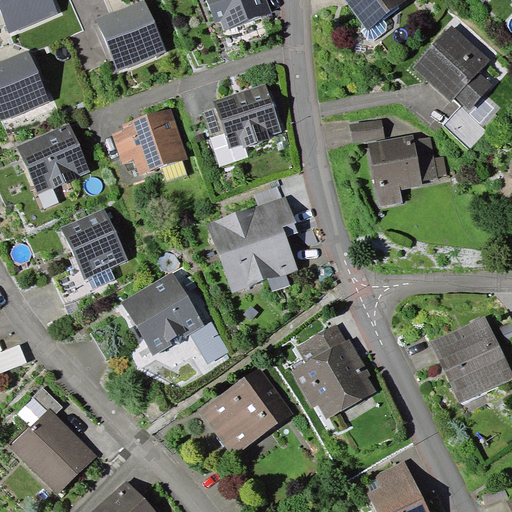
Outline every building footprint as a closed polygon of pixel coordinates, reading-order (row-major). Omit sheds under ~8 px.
[(58,13),(52,0),(0,0),(0,11),(9,33),(58,13)] [(166,51),(145,0),(96,20),(117,71),(166,51)] [(266,0),(206,0),(214,23),(221,21),(224,29),(271,12),(266,0)] [(406,0),(344,0),(362,23),(367,30),(383,18),(406,0)] [(387,24),(383,18),(367,30),(362,23),(361,30),(368,39),(374,40),(386,31),(387,24)] [(491,60),(452,24),(413,66),(451,102),(453,100),(461,108),(463,106),(468,112),(493,85),(479,72),(491,60)] [(50,102),(29,49),(0,60),(0,118),(1,121),(50,102)] [(282,132),(266,83),(214,100),(230,149),(243,144),(244,148),(270,139),(269,136),(282,132)] [(463,106),(461,108),(444,126),(469,150),(488,130),(468,112),(463,106)] [(189,158),(171,107),(122,124),(124,129),(112,133),(123,164),(135,160),(140,176),(161,168),(183,161),(189,158)] [(350,124),(353,142),(385,137),(382,119),(350,124)] [(92,171),(72,123),(17,146),(38,194),(92,171)] [(413,135),(368,143),(380,206),(403,202),(401,190),(423,186),(422,181),(438,178),(438,176),(447,174),(444,156),(435,158),(431,137),(414,140),(413,135)] [(188,176),(183,161),(161,168),(166,183),(188,176)] [(255,194),(259,206),(282,198),(278,186),(255,194)] [(296,223),(287,196),(282,198),(259,206),(208,224),(232,293),(268,280),(286,274),(298,270),(287,236),(284,227),(295,223),(296,223)] [(128,260),(105,208),(61,228),(84,279),(88,278),(110,268),(128,260)] [(298,232),(295,223),(284,227),(287,236),(298,232)] [(116,279),(110,268),(88,278),(93,289),(116,279)] [(205,326),(173,272),(122,301),(153,355),(190,334),(205,326)] [(290,285),(286,274),(268,280),(272,292),(290,285)] [(511,378),(511,371),(485,316),(430,341),(460,404),(511,378)] [(205,326),(190,334),(207,364),(229,352),(211,322),(205,326)] [(346,341),(336,324),(297,346),(306,363),(290,371),(311,408),(318,404),(327,419),(377,391),(368,376),(371,375),(350,339),(346,341)] [(0,373),(27,363),(20,344),(0,352),(0,373)] [(293,414),(259,366),(198,409),(232,457),(293,414)] [(49,408),(56,415),(63,407),(43,388),(18,414),(31,427),(49,408)] [(49,408),(31,427),(10,448),(58,494),(97,455),(56,415),(49,408)] [(429,511),(405,461),(375,475),(381,486),(368,493),(376,511),(429,511)] [(155,511),(126,479),(91,511),(92,511),(155,511)]
